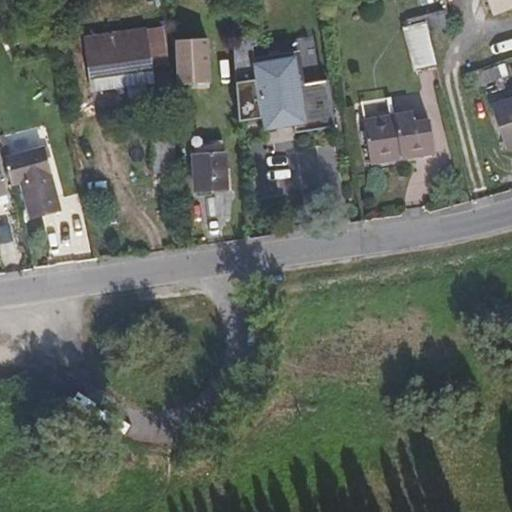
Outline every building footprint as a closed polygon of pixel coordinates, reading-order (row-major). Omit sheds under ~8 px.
[(511,0),(488,0),(497,24),(511,18),(511,0)] [(429,40),(449,36),(447,22),(426,26),(429,40)] [(144,25),(80,37),(88,79),(152,67),(144,25)] [(404,32),(413,75),(436,70),(429,40),(426,26),(404,32)] [(201,38),(173,40),(175,81),(203,80),(201,38)] [(294,87),(287,52),(245,61),(248,75),(227,79),(235,120),(255,116),(258,128),(290,121),(292,130),(329,123),(321,81),(294,87)] [(486,118),(502,158),(506,157),(511,154),(511,107),(491,116),(486,118)] [(356,132),(364,171),(425,159),(419,130),(405,133),(403,122),(356,132)] [(304,139),(309,164),(332,160),(328,135),(304,139)] [(139,144),(145,184),(161,182),(155,141),(139,144)] [(255,152),(257,172),(283,168),(280,148),(255,152)] [(0,167),(7,191),(15,189),(23,217),(35,214),(38,224),(59,218),(41,155),(0,165),(0,167)] [(185,166),(190,202),(219,199),(215,164),(185,166)] [(35,214),(23,217),(26,227),(38,224),(35,214)]
